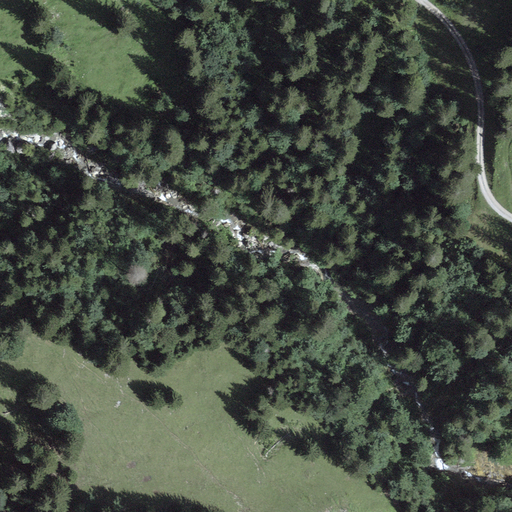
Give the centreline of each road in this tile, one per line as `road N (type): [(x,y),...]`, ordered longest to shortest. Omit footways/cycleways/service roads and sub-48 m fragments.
road 1 (track): [(511,216),(488,198),(478,170),(475,79),(456,35),(418,0)]
road 2 (track): [(511,216),(501,146),(511,90)]
